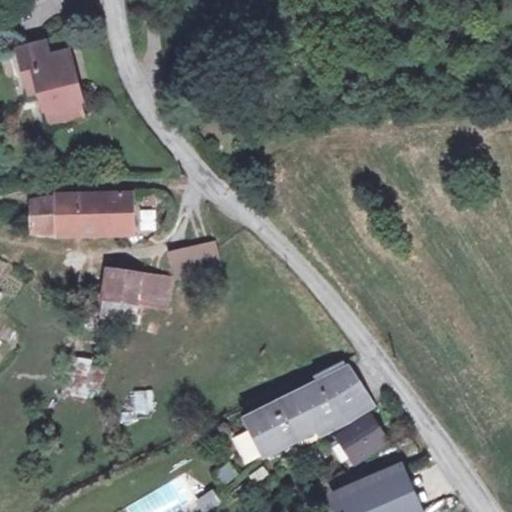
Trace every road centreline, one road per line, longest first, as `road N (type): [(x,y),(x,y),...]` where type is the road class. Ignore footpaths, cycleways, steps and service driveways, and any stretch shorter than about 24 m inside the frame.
road 1 (unclassified): [(113,0),(135,77),(182,152),(330,303),(487,511)]
road 2 (track): [(0,206),(26,196),(204,181)]
